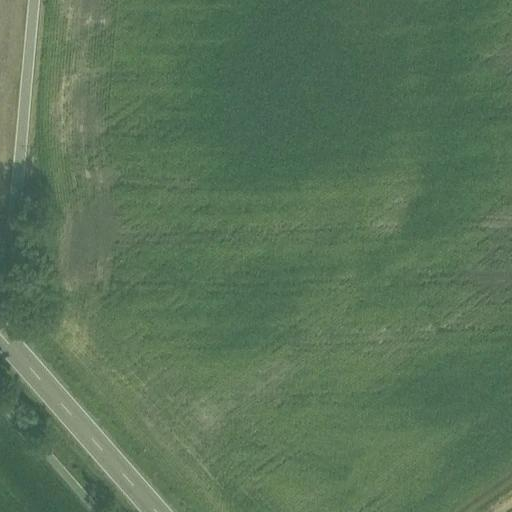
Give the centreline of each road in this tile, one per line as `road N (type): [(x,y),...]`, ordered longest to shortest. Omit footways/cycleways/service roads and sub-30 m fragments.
road 1 (unclassified): [(0,264),(15,235),(35,0)]
road 2 (secondary): [(0,330),(158,511)]
